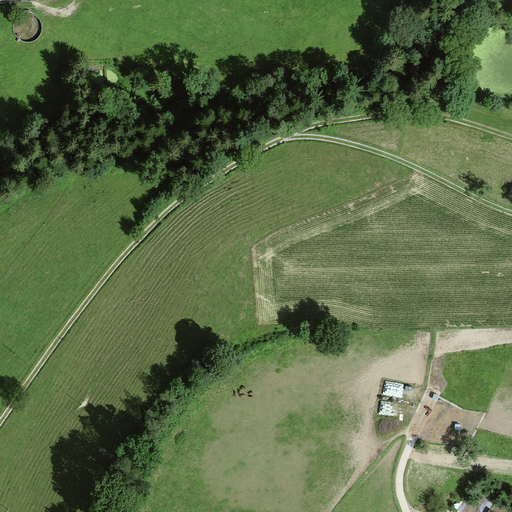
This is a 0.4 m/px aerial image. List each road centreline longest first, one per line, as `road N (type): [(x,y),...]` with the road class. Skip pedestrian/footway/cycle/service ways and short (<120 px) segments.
road 1 (track): [(0,423),(126,253),(179,200),(237,163)]
road 2 (track): [(237,163),(285,138),(328,138),(397,159),(511,212)]
road 3 (track): [(285,138),(332,121),(410,112),(511,137)]
